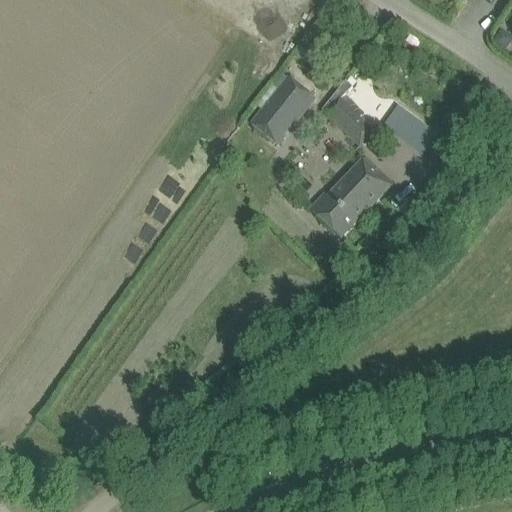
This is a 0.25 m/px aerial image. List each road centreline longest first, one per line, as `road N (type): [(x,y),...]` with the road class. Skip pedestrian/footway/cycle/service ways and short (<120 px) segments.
road 1 (unclassified): [(95,511),(380,282),(511,153)]
road 2 (secondary): [(243,511),(335,476),(511,436)]
